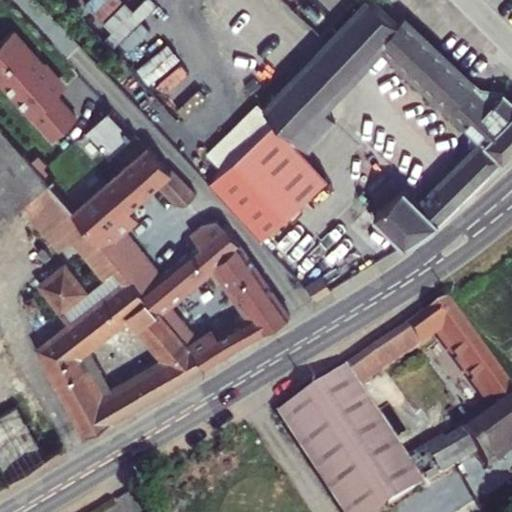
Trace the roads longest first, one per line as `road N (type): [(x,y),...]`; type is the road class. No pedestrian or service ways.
road 1 (secondary): [(511,199),(420,271),(20,511)]
road 2 (unknown): [(345,511),(261,368)]
